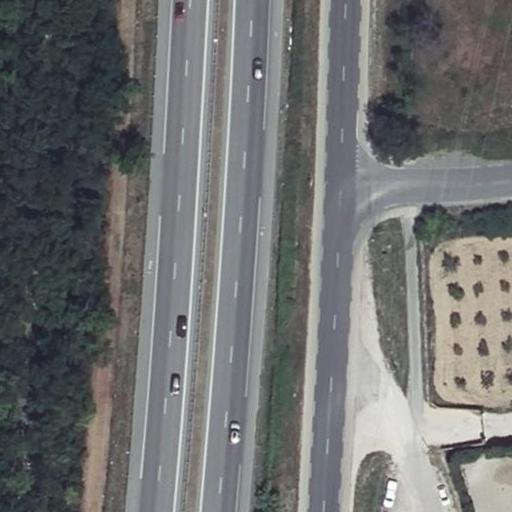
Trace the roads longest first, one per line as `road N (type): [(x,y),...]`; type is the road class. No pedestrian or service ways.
road 1 (motorway): [(217,511),(256,0)]
road 2 (motorway): [(191,0),(154,511)]
road 3 (residential): [(336,286),(411,435),(435,511)]
road 4 (secondary): [(336,286),(322,511)]
road 5 (secondary): [(343,0),(340,180)]
road 6 (tertiary): [(511,179),(340,180)]
